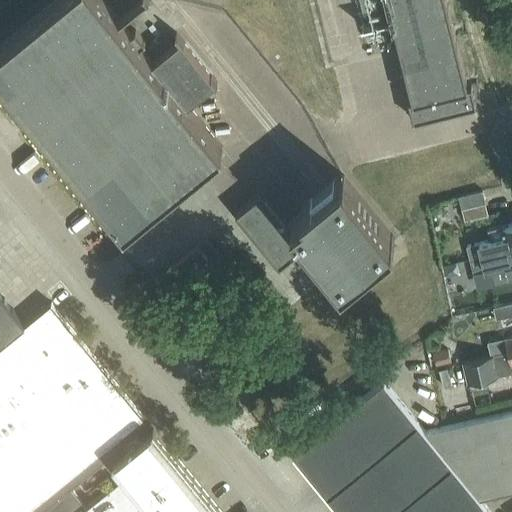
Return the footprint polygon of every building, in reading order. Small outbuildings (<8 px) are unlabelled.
[(56,0),(0,46),(0,72),(124,225),(223,145),(188,103),(217,80),(182,37),(153,60),(104,0),(56,0)] [(414,118),(476,103),(471,83),(468,84),(446,0),(389,0),(413,98),(409,99),(414,118)] [(343,173),(303,205),(305,207),(293,217),(293,218),(287,224),(260,191),(236,211),(280,264),(310,239),(344,280),(395,237),(343,173)] [(486,202),(483,191),(483,190),(460,196),(462,207),(486,202)] [(488,213),(486,202),(462,207),(465,219),(488,213)] [(491,237),(467,244),(471,258),(511,248),(511,222),(503,225),(489,228),(491,237)] [(511,248),(471,258),(474,270),(485,268),(494,266),(497,280),(511,276),(511,248)] [(207,290),(181,258),(164,272),(189,304),(207,290)] [(0,511),(222,511),(151,423),(116,451),(109,443),(144,415),(51,301),(25,322),(0,291),(0,511)] [(511,303),(494,307),(496,318),(511,314),(511,334),(488,340),(491,353),(511,348),(511,303)] [(451,346),(433,351),(436,364),(455,359),(451,346)] [(511,348),(491,353),(453,362),(458,382),(511,370),(511,348)] [(327,494),(418,421),(384,379),(293,452),(327,494)] [(511,489),(511,409),(425,430),(452,462),(480,497),(511,489)] [(341,511),(391,511),(452,462),(425,430),(418,421),(327,494),(341,511)] [(476,511),(486,504),(480,497),(452,462),(391,511),(476,511)]
